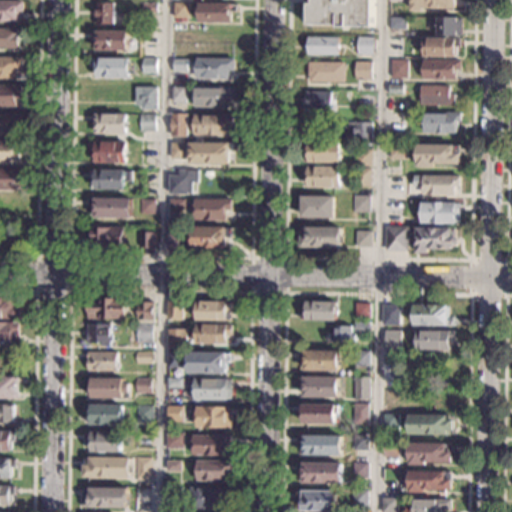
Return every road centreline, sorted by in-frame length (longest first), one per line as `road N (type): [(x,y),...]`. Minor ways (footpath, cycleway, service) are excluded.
road 1 (residential): [(486,511),(493,0)]
road 2 (residential): [(50,511),(57,0)]
road 3 (residential): [(265,511),(272,0)]
road 4 (residential): [(511,277),(0,274)]
